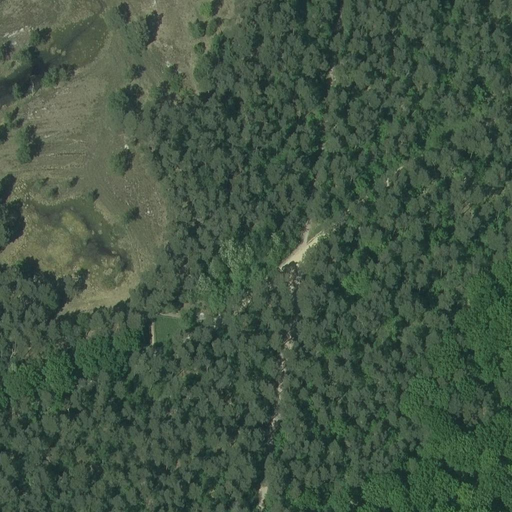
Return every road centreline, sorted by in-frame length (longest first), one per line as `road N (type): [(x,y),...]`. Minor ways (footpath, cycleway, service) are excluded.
road 1 (track): [(0,417),(189,336),(301,255)]
road 2 (track): [(340,0),(301,255)]
road 3 (track): [(301,255),(414,163),(511,113)]
